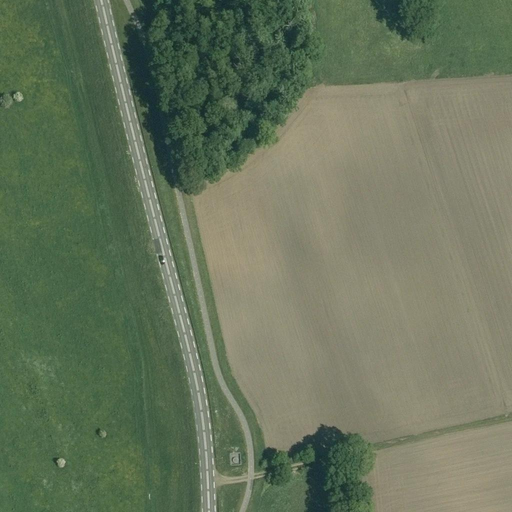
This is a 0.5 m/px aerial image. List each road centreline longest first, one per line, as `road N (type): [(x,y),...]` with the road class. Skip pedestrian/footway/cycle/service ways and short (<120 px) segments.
road 1 (primary): [(208,511),(194,374),(102,0)]
road 2 (track): [(207,481),(511,414)]
